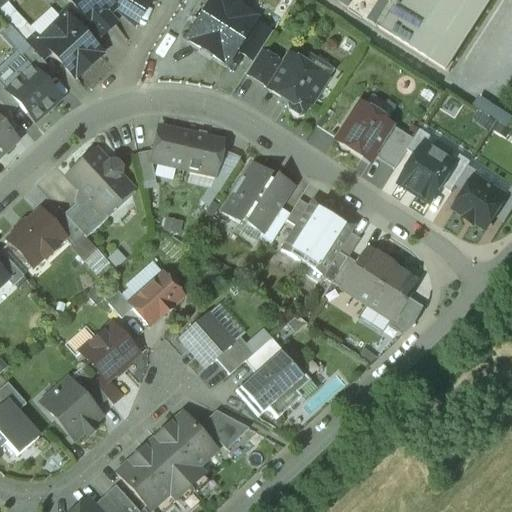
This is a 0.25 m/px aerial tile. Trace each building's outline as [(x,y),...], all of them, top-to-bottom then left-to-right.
[(65,0),(70,5),(94,31),(100,38),(114,25),(107,17),(114,10),(123,2),(121,0),(65,0)] [(148,0),(121,0),(123,2),(114,10),(133,26),(149,0),(148,0)] [(256,20),(224,0),(211,0),(185,41),(199,50),(203,49),(211,54),(212,58),(226,67),(235,53),(254,22),(256,20)] [(490,0),(394,0),(393,3),(377,27),(445,71),(490,0)] [(66,17),(85,38),(94,31),(70,5),(57,17),(61,22),(66,17)] [(34,34),(40,40),(61,22),(57,17),(50,10),(29,29),(34,34)] [(40,40),(39,42),(51,55),(74,81),(101,56),(85,38),(66,17),(61,22),(40,40)] [(235,53),(252,64),(260,52),(271,34),(254,22),(235,53)] [(41,62),(51,55),(39,42),(40,40),(34,34),(23,43),(29,49),(41,62)] [(41,62),(29,49),(21,58),(28,66),(43,83),(53,75),(41,62)] [(266,90),(282,65),(260,52),(252,64),(244,77),(266,90)] [(309,56),(303,65),(293,58),(286,59),(282,65),(266,90),(288,104),(287,106),(288,113),(297,118),(303,117),(332,72),(309,56)] [(43,83),(28,66),(17,77),(19,79),(4,92),(19,108),(26,116),(35,126),(52,110),(51,108),(60,100),(43,83)] [(0,105),(9,116),(19,108),(4,92),(0,87),(0,105)] [(0,123),(0,124),(9,116),(0,105),(0,123)] [(358,105),(335,142),(369,165),(373,158),(393,128),(358,105)] [(0,124),(0,123),(0,157),(17,142),(0,124)] [(407,152),(414,141),(393,128),(373,158),(394,172),(407,152)] [(191,138),(158,130),(150,163),(183,170),(191,138)] [(414,141),(407,152),(417,158),(425,146),(426,146),(431,139),(420,132),(414,141)] [(221,145),(191,138),(183,170),(214,177),(221,145)] [(426,146),(425,146),(417,158),(400,185),(431,204),(441,188),(456,165),(426,146)] [(95,154),(91,158),(85,157),(81,162),(81,168),(67,180),(84,198),(101,217),(102,216),(129,191),(117,178),(118,176),(119,171),(114,166),(109,166),(107,167),(95,154)] [(455,189),(468,168),(470,164),(460,158),(456,165),(441,188),(451,195),(455,189)] [(270,177),(252,165),(242,180),(241,179),(232,195),(220,214),(238,226),(242,220),(247,223),(245,226),(260,236),(262,236),(279,210),(292,189),(276,179),(272,184),(267,180),(270,177)] [(465,195),(475,180),(476,180),(479,175),(468,168),(455,189),(465,195)] [(476,180),(475,180),(465,195),(455,211),(486,231),(494,219),(506,200),(505,199),(476,180)] [(511,188),(505,199),(506,200),(494,219),(504,225),(511,212),(511,188)] [(84,198),(64,217),(82,238),(85,240),(106,221),(102,216),(101,217),(84,198)] [(333,215),(312,202),(308,208),(295,229),(280,252),(300,265),(333,215)] [(289,217),(285,222),(295,229),(308,208),(298,202),(289,217)] [(57,210),(46,221),(64,241),(63,241),(69,249),(82,238),(64,217),(57,210)] [(289,217),(279,210),(262,236),(260,236),(259,239),(270,246),(285,222),(289,217)] [(46,221),(38,212),(6,242),(27,266),(38,256),(44,262),(57,250),(55,249),(63,241),(64,241),(46,221)] [(333,215),(300,265),(320,278),(348,235),(353,228),(333,215)] [(359,241),(348,235),(320,278),(331,285),(347,260),(359,241)] [(392,267),(367,251),(357,266),(341,291),(366,307),(392,267)] [(0,254),(0,274),(6,281),(4,282),(12,289),(23,279),(0,254)] [(357,266),(347,260),(331,285),(341,291),(357,266)] [(392,267),(366,307),(390,322),(391,323),(407,298),(417,283),(392,267)] [(162,276),(128,306),(132,311),(147,328),(158,318),(160,321),(172,310),(170,308),(181,298),(173,289),(173,284),(169,279),(164,279),(162,276)] [(132,311),(128,306),(114,291),(103,301),(120,321),(132,311)] [(424,309),(407,298),(391,323),(390,322),(387,328),(402,337),(416,324),(424,309)] [(230,347),(206,318),(180,341),(205,369),(214,361),(230,347)] [(134,356),(110,329),(81,355),(101,378),(104,382),(105,381),(134,356)] [(244,364),(252,357),(238,340),(230,347),(214,361),(228,378),(244,364)] [(270,341),(252,357),(244,364),(255,377),(281,353),(270,341)] [(309,384),(281,353),(255,377),(246,384),(245,384),(234,393),(257,419),(267,411),(276,421),(300,400),(296,395),(309,384)] [(104,382),(101,378),(92,386),(111,409),(121,400),(105,381),(104,382)] [(99,419),(66,383),(51,397),(57,404),(46,413),(73,442),(82,434),(86,438),(95,431),(91,427),(99,419)] [(0,408),(6,404),(15,415),(25,407),(6,386),(0,391),(0,408)] [(0,408),(0,449),(4,446),(16,459),(37,440),(15,415),(6,404),(0,408)] [(215,414),(201,427),(225,454),(247,431),(215,414)] [(215,454),(181,416),(148,446),(187,489),(201,477),(196,471),(215,454)] [(187,489),(148,446),(116,476),(148,511),(149,511),(168,495),(174,501),(187,489)] [(104,498),(116,511),(135,511),(114,488),(104,498)] [(116,511),(104,498),(92,509),(94,511),(116,511)] [(94,511),(92,509),(87,503),(76,511),(94,511)]
